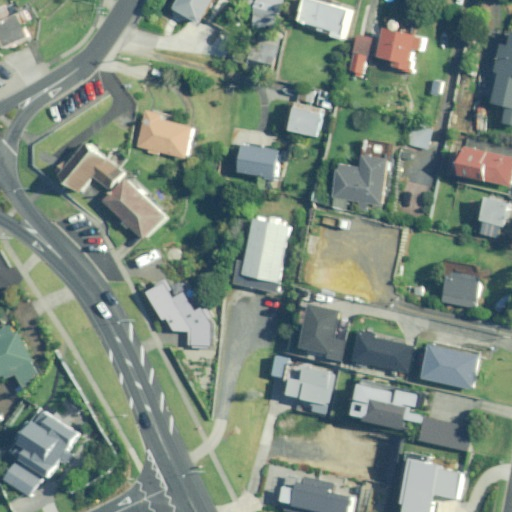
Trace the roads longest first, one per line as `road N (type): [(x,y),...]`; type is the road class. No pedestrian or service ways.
road 1 (secondary): [(40,238),(101,306),(180,476)]
road 2 (residential): [(36,94),(83,62),(129,0)]
